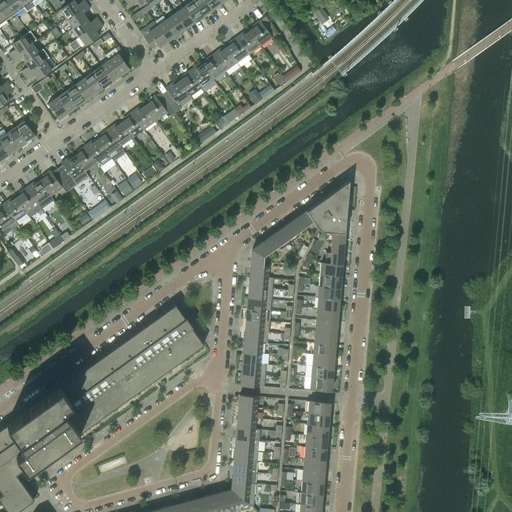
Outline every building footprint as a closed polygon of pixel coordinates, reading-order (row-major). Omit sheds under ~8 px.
[(15,13),(4,0),(0,0),(0,11),(6,20),(15,13)] [(23,7),(18,0),(4,0),(15,13),(23,7)] [(32,1),(31,0),(18,0),(23,7),(26,11),(35,5),(32,1)] [(66,18),(87,4),(83,0),(82,0),(77,4),(73,0),(72,0),(67,4),(63,7),(59,9),(66,18)] [(204,16),(192,0),(183,6),(194,21),(197,19),(198,20),(204,16)] [(211,8),(205,0),(192,0),(204,16),(209,12),(208,10),(211,8)] [(221,4),(218,0),(205,0),(211,8),(214,6),(215,8),(221,4)] [(86,17),(83,13),(90,8),(87,4),(66,18),(72,27),(86,17)] [(194,21),(183,6),(175,13),(186,29),(192,25),(190,23),(194,21)] [(321,24),(329,18),(320,7),(313,12),(321,24)] [(46,11),(41,14),(45,19),(50,16),(46,11)] [(138,18),(135,13),(130,17),(133,21),(138,18)] [(186,29),(175,13),(166,19),(176,33),(179,31),(180,33),(186,29)] [(78,36),(99,21),(96,17),(89,22),(86,17),(72,27),(78,36)] [(176,33),(166,19),(157,25),(168,41),(174,37),(173,36),(176,33)] [(253,27),(249,30),(260,46),(272,37),(260,20),(254,24),(255,26),(253,27)] [(99,35),(95,31),(102,26),(99,21),(78,36),(85,45),(99,35)] [(32,22),(27,26),(30,30),(35,27),(32,22)] [(168,41),(157,25),(148,32),(149,33),(144,37),(152,48),(157,45),(158,46),(161,44),(163,46),(168,41)] [(241,33),(236,37),(248,54),(260,46),(249,30),(245,34),(243,35),(241,33)] [(11,57),(32,43),(36,40),(30,31),(12,43),(15,48),(8,53),(11,57)] [(108,32),(102,37),(104,41),(111,36),(108,32)] [(230,44),(226,47),(240,67),(251,58),(248,54),(236,37),(231,41),(232,43),(230,44)] [(71,47),(77,43),(74,39),(68,43),(71,47)] [(25,61),(38,52),(32,43),(11,57),(14,62),(21,57),(25,61)] [(218,50),(213,54),(225,71),(228,75),(240,67),(226,47),(221,50),(219,52),(218,50)] [(115,48),(106,55),(109,60),(120,76),(121,76),(126,72),(125,70),(128,67),(127,65),(118,53),(115,48)] [(24,75),(45,60),(44,60),(48,57),(42,49),(38,52),(25,61),(28,66),(21,71),(24,75)] [(121,51),(118,53),(127,65),(130,63),(121,51)] [(207,61),(202,64),(213,79),(225,71),(213,54),(207,57),(209,59),(207,61)] [(37,79),(51,69),(45,60),(24,75),(27,79),(34,75),(37,79)] [(109,60),(100,66),(110,80),(113,78),(115,80),(120,76),(109,60)] [(194,66),(189,70),(201,88),(204,92),(216,83),(213,79),(202,64),(198,67),(196,68),(194,66)] [(285,81),(301,70),(297,65),(282,76),(285,81)] [(100,66),(91,72),(103,88),(109,84),(107,82),(110,80),(100,66)] [(183,78),(179,81),(190,96),(201,88),(189,70),(184,74),(185,76),(183,78)] [(91,72),(83,78),(93,93),(96,91),(97,92),(103,88),(91,72)] [(277,73),(273,76),(279,84),(283,81),(277,73)] [(83,78),(74,85),(85,101),(91,97),(90,95),(93,93),(83,78)] [(0,92),(10,85),(6,81),(0,85),(0,92)] [(167,90),(162,94),(175,112),(181,108),(178,104),(190,96),(179,81),(175,84),(172,85),(171,83),(165,87),(167,90)] [(0,105),(9,99),(6,95),(13,90),(10,85),(0,92),(0,105)] [(74,85),(65,91),(75,105),(78,103),(80,105),(85,101),(74,85)] [(264,89),(259,93),(262,98),(267,94),(264,89)] [(65,91),(56,97),(68,113),(73,109),(72,108),(75,105),(65,91)] [(149,102),(144,105),(155,121),(167,112),(166,111),(172,108),(160,92),(155,96),(155,95),(149,99),(150,101),(149,102)] [(258,93),(252,98),(255,103),(262,98),(258,93)] [(56,97),(47,104),(57,118),(61,116),(62,117),(68,113),(56,97)] [(239,115),(251,106),(248,103),(242,107),(239,104),(234,108),(239,115)] [(136,108),(131,112),(143,129),(155,121),(144,105),(140,109),(138,110),(136,108)] [(239,115),(234,108),(222,117),(227,123),(239,115)] [(125,119),(121,122),(132,138),(143,129),(131,112),(126,116),(127,118),(125,119)] [(219,121),(215,124),(219,129),(227,123),(222,117),(221,115),(217,118),(219,121)] [(34,135),(24,120),(15,127),(26,143),(32,139),(31,137),(34,135)] [(113,125),(108,129),(120,146),(132,138),(121,122),(116,125),(114,127),(113,125)] [(211,126),(194,138),(198,144),(215,132),(211,126)] [(26,143),(15,127),(6,133),(16,147),(19,145),(21,147),(26,143)] [(16,147),(6,133),(3,129),(0,131),(0,143),(9,155),(14,151),(13,150),(16,147)] [(102,136),(97,139),(113,161),(125,152),(120,146),(108,129),(107,129),(102,132),(104,134),(102,136)] [(90,142),(84,145),(97,163),(103,172),(115,164),(113,161),(97,139),(93,142),(91,143),(90,142)] [(9,155),(0,143),(0,158),(2,158),(3,160),(9,155)] [(78,153),(74,156),(85,171),(97,163),(84,145),(79,149),(80,151),(78,153)] [(164,156),(169,163),(175,159),(169,151),(164,156)] [(62,164),(57,168),(67,183),(71,188),(88,176),(85,171),(74,156),(69,159),(68,160),(66,158),(60,162),(62,164)] [(157,159),(152,163),(158,172),(164,168),(157,159)] [(43,177),(39,181),(50,196),(62,187),(67,183),(57,168),(51,172),(50,170),(44,174),(45,176),(43,177)] [(148,169),(141,173),(146,179),(152,175),(148,169)] [(134,189),(142,183),(135,173),(127,179),(134,189)] [(124,196),(132,190),(125,180),(117,186),(124,196)] [(31,183),(26,187),(38,204),(50,196),(39,181),(35,184),(33,185),(31,183)] [(344,232),(346,209),(348,186),(347,186),(344,184),(344,183),(305,210),(313,220),(320,230),(332,231),(344,232)] [(20,194),(16,197),(27,213),(29,216),(41,208),(38,204),(26,187),(21,191),(22,193),(20,194)] [(110,195),(115,203),(121,199),(116,191),(110,195)] [(8,200),(3,204),(15,221),(27,213),(16,197),(11,200),(9,202),(8,200)] [(105,200),(88,212),(93,219),(110,207),(105,200)] [(0,225),(3,230),(6,234),(18,225),(15,221),(3,204),(0,205),(0,225)] [(313,220),(305,210),(297,216),(304,226),(313,220)] [(86,213),(78,219),(82,225),(90,219),(86,213)] [(296,232),(304,226),(297,216),(279,229),(289,243),(299,236),(296,232)] [(289,243),(279,229),(262,241),(269,251),(277,245),(280,249),(289,243)] [(343,242),(344,232),(332,231),(331,241),(343,242)] [(60,234),(54,238),(58,244),(64,240),(61,236),(60,234)] [(26,237),(22,239),(32,254),(36,251),(26,237)] [(263,255),(269,251),(262,241),(252,249),(250,264),(262,265),(263,255)] [(341,264),(343,242),(331,241),(330,252),(325,251),(324,262),(320,262),(320,263),(341,264)] [(13,248),(8,252),(19,266),(24,262),(18,254),(18,255),(13,248)] [(311,262),(314,256),(309,253),(306,259),(311,262)] [(307,268),(311,262),(306,259),(302,265),(307,268)] [(340,275),(341,264),(320,263),(319,274),(340,275)] [(268,277),(269,266),(262,265),(250,264),(249,275),(268,277)] [(339,287),(340,275),(319,274),(318,285),(339,287)] [(272,288),(273,277),(268,277),(249,275),(248,286),(272,288)] [(338,298),(339,287),(318,285),(317,297),(338,298)] [(271,299),(272,288),(248,286),(247,297),(271,299)] [(270,310),(271,299),(247,297),(246,308),(270,310)] [(337,310),(338,298),(317,297),(316,308),(337,310)] [(26,470),(143,387),(203,344),(175,304),(93,362),(0,428),(0,490),(2,493),(0,494),(0,500),(8,511),(15,511),(34,499),(16,474),(24,468),(26,470)] [(269,321),(270,310),(246,308),(246,319),(269,321)] [(336,321),(337,310),(316,308),(315,319),(336,321)] [(268,332),(269,321),(246,319),(245,330),(268,332)] [(335,333),(336,321),(315,319),(314,331),(335,333)] [(267,343),(268,332),(245,330),(244,341),(262,342),(267,343)] [(334,344),(335,333),(314,331),(313,342),(334,344)] [(261,353),(262,342),(244,341),(243,351),(261,353)] [(333,355),(334,344),(313,342),(312,354),(333,355)] [(260,363),(261,353),(243,351),(242,362),(260,363)] [(332,367),(333,355),(312,354),(311,365),(332,367)] [(264,375),(265,364),(260,363),(242,362),(241,373),(264,375)] [(331,378),(332,367),(311,365),(310,376),(331,378)] [(263,386),(264,375),(241,373),(240,384),(263,386)] [(330,390),(331,378),(310,376),(309,388),(330,390)] [(257,407),(258,396),(239,394),(238,406),(257,407)] [(328,414),(329,402),(306,400),(305,412),(328,414)] [(256,418),(257,407),(238,406),(237,416),(256,418)] [(327,425),(328,414),(305,412),(307,413),(306,423),(327,425)] [(255,429),(256,418),(237,416),(236,427),(255,429)] [(326,437),(327,425),(306,423),(305,435),(326,437)] [(259,429),(255,429),(236,427),(235,438),(259,440),(259,429)] [(325,448),(326,437),(305,435),(304,446),(325,448)] [(258,451),(259,440),(235,438),(234,449),(258,451)] [(324,459),(325,448),(304,446),(303,458),(324,459)] [(257,461),(258,451),(234,449),(233,459),(257,461)] [(323,471),(324,459),(303,458),(302,469),(323,471)] [(256,473),(257,461),(233,459),(232,471),(251,472),(256,473)] [(322,482),(323,471),(302,469),(301,480),(322,482)] [(250,483),(251,472),(232,471),(231,481),(250,483)] [(321,494),(322,482),(301,480),(300,492),(321,494)] [(255,483),(250,483),(231,481),(231,489),(248,503),(253,507),(255,483)] [(248,503),(231,489),(223,491),(228,509),(228,511),(233,511),(241,510),(240,505),(248,503)] [(228,509),(223,491),(214,493),(218,511),(228,509)] [(320,505),(321,494),(300,492),(299,503),(320,505)] [(218,511),(214,493),(202,496),(206,511),(218,511)] [(206,511),(202,496),(192,499),(195,511),(206,511)] [(195,511),(192,499),(182,502),(185,511),(195,511)] [(185,511),(182,502),(172,505),(173,511),(185,511)] [(319,511),(320,505),(299,503),(298,511),(319,511)]
